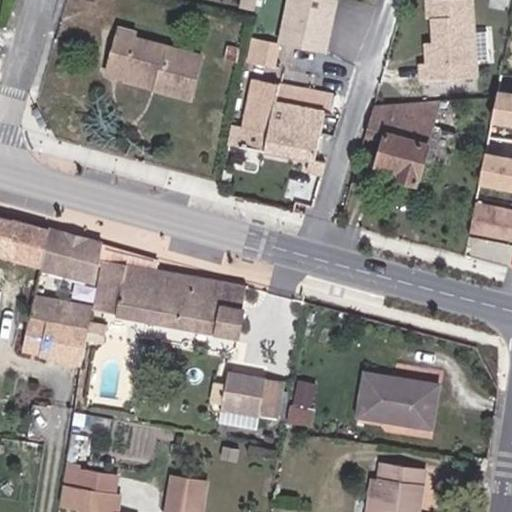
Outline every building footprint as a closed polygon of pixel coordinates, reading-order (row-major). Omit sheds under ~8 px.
[(250,9),(252,0),(238,0),(237,6),(250,9)] [(283,30),(288,0),(258,0),(254,24),(273,28),(283,30)] [(472,0),(431,0),(434,56),(419,56),(419,73),(475,71),(472,0)] [(271,40),(273,28),(254,24),(251,36),(271,40)] [(157,80),(155,88),(190,97),(201,54),(135,38),(137,32),(120,27),(107,73),(123,77),(124,72),(157,80)] [(481,28),(481,58),(492,57),(492,28),(481,28)] [(251,36),(246,60),(274,66),(278,42),(271,40),(251,36)] [(123,79),(155,88),(157,80),(124,72),(123,77),(123,79)] [(336,93),(252,78),(238,144),(314,159),(324,111),(334,112),(336,93)] [(511,91),(497,89),(492,117),(511,120),(511,91)] [(374,104),(366,134),(385,140),(378,164),(400,170),(398,177),(416,182),(440,99),(374,104)] [(479,181),(511,187),(511,156),(485,151),(479,181)] [(511,207),(475,200),(469,233),(511,240),(511,207)] [(0,254),(41,265),(49,227),(12,217),(12,219),(0,216),(0,254)] [(49,227),(41,265),(95,279),(102,241),(49,227)] [(162,264),(106,249),(104,259),(161,270),(162,264)] [(237,334),(245,286),(161,270),(104,259),(96,308),(237,334)] [(88,325),(91,305),(35,297),(31,316),(88,325)] [(221,408),(259,415),(265,377),(228,370),(226,383),(222,403),(221,408)] [(438,384),(364,371),(358,414),(431,427),(438,384)] [(314,423),(322,380),(300,376),(292,419),(314,423)] [(265,377),(259,415),(276,418),(283,381),(265,377)] [(210,400),(222,403),(226,383),(213,381),(210,400)] [(75,411),(73,422),(84,423),(86,413),(75,411)] [(419,511),(426,469),(382,463),(379,478),(374,511),(419,511)] [(200,511),(205,480),(169,474),(162,511),(200,511)] [(366,511),(374,511),(379,478),(372,476),(366,511)] [(62,482),(60,503),(93,507),(103,509),(103,511),(121,511),(118,511),(120,491),(62,482)]
